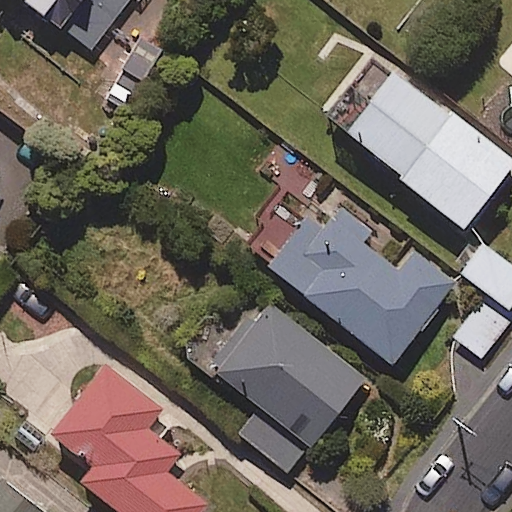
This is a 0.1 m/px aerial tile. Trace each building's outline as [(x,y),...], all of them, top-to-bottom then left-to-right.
[(136,0),(20,0),(97,54),(136,0)] [(447,118),(392,74),(343,135),(461,229),(511,165),(511,162),(451,113),(447,118)] [(371,230),(342,207),(322,231),(305,218),(265,268),(389,368),(456,284),(416,251),(399,273),(361,242),(371,230)] [(511,317),(511,268),(481,245),(459,274),(485,295),(453,338),(481,359),(511,317)] [(363,380),(264,300),(208,369),(258,410),(239,434),(288,473),(363,380)] [(165,408),(109,364),(56,431),(95,461),(83,476),(127,511),(204,511),(212,503),(170,470),(184,453),(151,426),(165,408)] [(48,511),(7,478),(0,487),(0,511),(48,511)]
